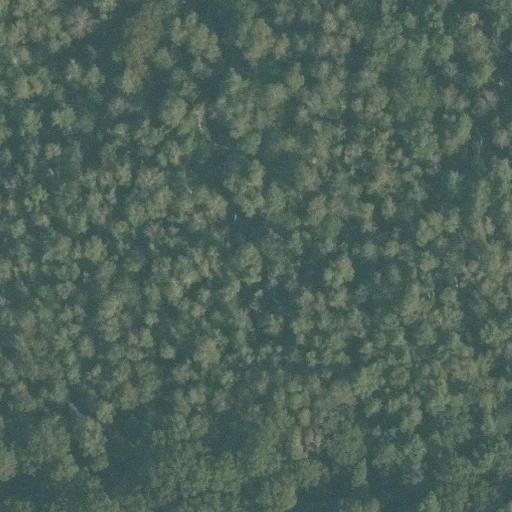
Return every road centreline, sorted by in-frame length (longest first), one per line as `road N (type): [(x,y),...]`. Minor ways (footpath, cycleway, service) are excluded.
road 1 (track): [(0,196),(13,214),(38,311),(120,453),(125,500)]
road 2 (unknown): [(120,453),(106,372),(0,169)]
road 3 (track): [(0,330),(31,351),(127,511)]
road 4 (track): [(325,511),(429,492),(511,460)]
